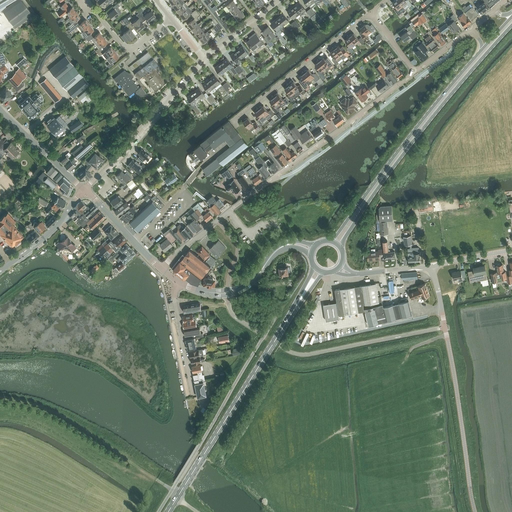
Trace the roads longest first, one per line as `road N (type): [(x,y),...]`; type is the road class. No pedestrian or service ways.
road 1 (residential): [(161,269),(415,72)]
road 2 (primary): [(339,246),(438,108),(511,24)]
road 3 (primary): [(168,511),(308,287)]
road 4 (tertiary): [(475,511),(431,269)]
road 5 (primary): [(482,48),(331,241)]
road 6 (residential): [(237,118),(369,13)]
road 7 (residential): [(173,19),(132,50),(120,47),(87,0)]
